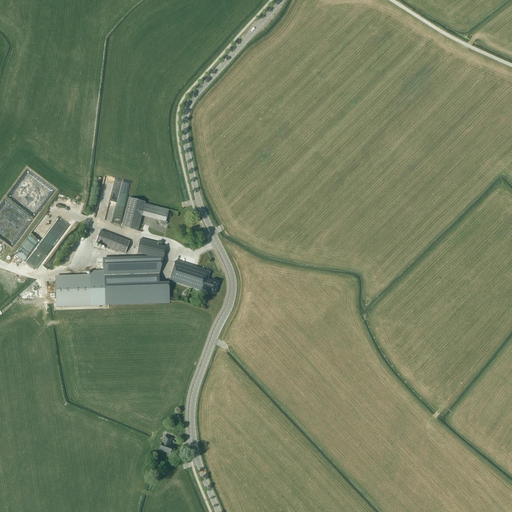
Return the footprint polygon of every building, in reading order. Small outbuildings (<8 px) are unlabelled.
[(129,198),(122,227),(138,231),(141,215),(155,219),(158,207),(144,204),(145,202),(129,198)] [(166,221),(169,210),(158,207),(155,219),(161,220),(160,222),(161,223),(161,225),(164,226),(165,225),(166,223),(167,222),(166,221)] [(129,242),(100,231),(96,242),(125,253),(129,242)] [(77,242),(69,261),(83,267),(91,249),(77,242)] [(210,272),(175,261),(169,280),(195,288),(196,285),(202,287),(201,289),(208,291),(208,292),(214,294),(219,282),(212,279),(212,281),(208,279),(210,272)] [(109,304),(109,302),(169,300),(168,282),(159,282),(159,273),(103,275),(103,271),(90,272),(90,275),(55,276),(56,306),(109,304)] [(159,449),(170,453),(172,446),(169,445),(172,438),(165,436),(162,442),(159,449)]
